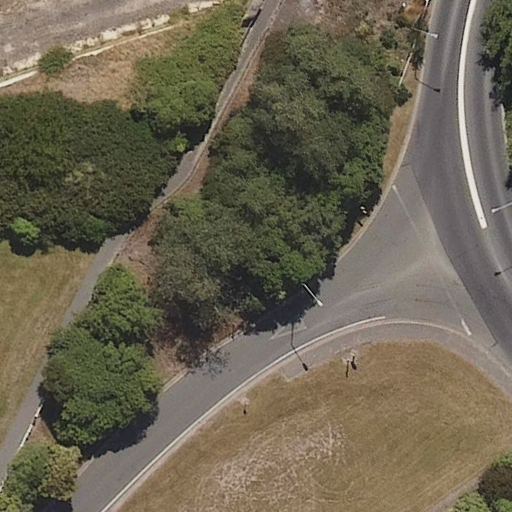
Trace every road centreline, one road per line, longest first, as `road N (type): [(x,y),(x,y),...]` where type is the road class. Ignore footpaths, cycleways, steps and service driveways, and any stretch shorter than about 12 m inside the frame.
road 1 (secondary): [(74,511),(200,387),(295,322),(465,238)]
road 2 (secondary): [(465,238),(437,132),(439,71),(455,0)]
road 3 (secondary): [(498,0),(488,28),(485,137),(507,222)]
